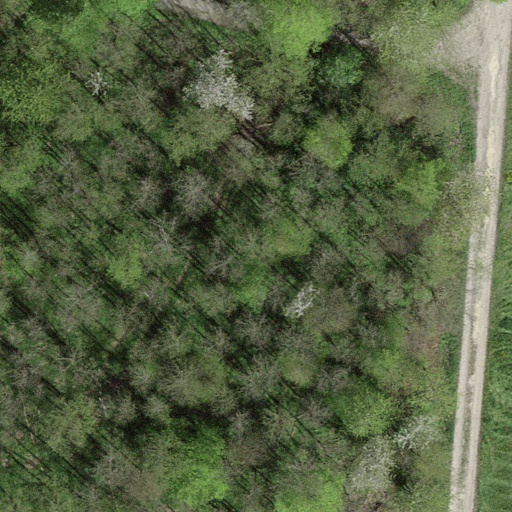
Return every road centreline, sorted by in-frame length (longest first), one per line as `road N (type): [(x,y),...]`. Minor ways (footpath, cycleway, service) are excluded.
road 1 (track): [(460,511),(502,0)]
road 2 (track): [(498,46),(411,41),(210,0)]
